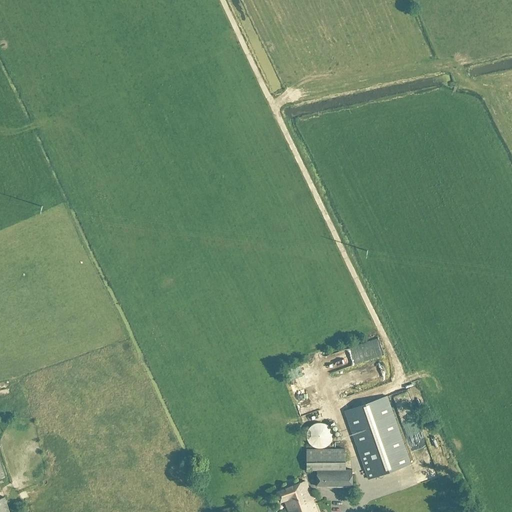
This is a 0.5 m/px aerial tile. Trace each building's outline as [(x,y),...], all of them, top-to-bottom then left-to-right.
[(374,347),(382,345),(380,335),(351,342),(353,351),(366,347),(365,344),(372,342),(374,347)] [(387,360),(367,362),(368,375),(388,374),(387,360)] [(357,380),(363,379),(360,362),(341,364),(343,374),(356,372),(357,380)] [(293,380),(304,379),(304,366),(293,367),(293,380)] [(330,389),(327,379),(316,382),(314,377),(298,383),(303,398),(330,389)] [(344,411),(368,479),(410,464),(387,396),(344,411)] [(309,418),(321,413),(319,408),(307,412),(309,418)] [(306,434),(306,439),(309,444),(313,447),(318,449),(323,448),(328,445),(331,441),(332,436),(331,431),(328,427),(324,424),(319,423),(314,424),(311,426),(308,430),(306,434)] [(352,469),(345,469),(345,449),(306,449),(307,470),(317,470),(317,487),(352,486),(352,469)] [(288,511),(316,511),(305,480),(277,493),(280,502),(284,500),(288,511)] [(0,511),(8,511),(4,497),(0,498),(0,511)]
